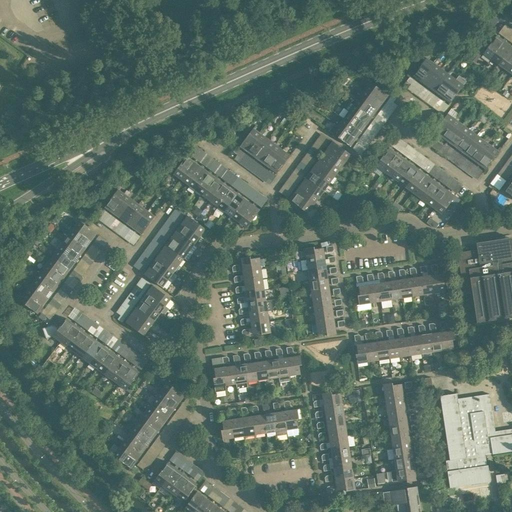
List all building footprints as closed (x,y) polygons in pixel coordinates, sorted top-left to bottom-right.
[(496,36),(489,46),(484,42),(478,50),(491,59),(504,41),(496,36)] [(511,47),(504,41),(491,59),(498,64),(511,47)] [(511,60),(511,47),(498,64),(505,70),(511,60)] [(476,53),(471,60),(475,62),(480,56),(476,53)] [(421,82),(434,64),(426,58),(413,76),(421,82)] [(434,64),(421,82),(428,87),(441,69),(434,64)] [(449,75),(441,69),(428,87),(435,93),(449,75)] [(459,74),(455,79),(456,80),(442,98),(450,104),(467,81),(459,74)] [(449,75),(435,93),(442,98),(456,80),(455,79),(449,75)] [(388,95),(387,95),(370,82),(364,90),(382,103),(386,97),(388,95)] [(382,103),(364,90),(359,97),(377,110),(382,103)] [(311,95),(306,102),(311,106),(316,99),(311,95)] [(377,110),(359,97),(354,104),(371,118),(377,110)] [(354,104),(353,105),(349,102),(344,109),(348,112),(366,125),(371,118),(354,104)] [(348,112),(343,119),(361,132),(366,125),(348,112)] [(442,138),(455,120),(447,114),(434,132),(442,138)] [(361,132),(343,119),(338,126),(355,139),(361,132)] [(462,125),(455,120),(442,138),(449,143),(462,125)] [(338,126),(337,126),(333,123),(328,131),(350,147),(355,139),(338,126)] [(462,125),(449,143),(456,148),(469,130),(462,125)] [(262,129),(259,133),(253,129),(240,146),(247,152),(263,131),(262,129)] [(469,130),(456,148),(463,154),(477,136),(469,130)] [(263,131),(247,152),(255,157),(268,140),(262,135),(265,132),(263,131)] [(484,141),(477,136),(463,154),(471,159),(484,141)] [(268,140),(255,157),(262,163),(275,145),(268,140)] [(491,146),(484,141),(471,159),(478,164),(491,146)] [(327,149),(345,162),(351,155),(333,142),(327,149)] [(275,145),(262,163),(269,168),(282,150),(275,145)] [(491,146),(478,164),(485,170),(499,152),(491,146)] [(383,172),(396,154),(389,148),(376,166),(383,172)] [(327,149),(322,156),(340,170),(345,162),(327,149)] [(282,150),(269,168),(277,174),(290,156),(282,150)] [(403,159),(396,154),(383,172),(390,177),(403,159)] [(181,180),(194,162),(187,156),(173,174),(181,180)] [(322,156),(316,164),(334,177),(340,170),(322,156)] [(403,159),(390,177),(398,182),(411,164),(403,159)] [(194,162),(181,180),(188,185),(201,167),(194,162)] [(316,164),(311,171),(329,184),(334,177),(316,164)] [(418,170),(411,164),(398,182),(405,187),(418,170)] [(209,172),(201,167),(188,185),(195,190),(209,172)] [(425,175),(418,170),(405,187),(412,193),(425,175)] [(329,184),(311,171),(305,178),(323,191),(329,184)] [(216,178),(209,172),(195,190),(203,196),(216,178)] [(432,180),(425,175),(412,193),(419,198),(432,180)] [(216,178),(203,196),(210,201),(223,183),(216,178)] [(305,178),(300,185),(318,199),(323,191),(305,178)] [(440,186),(432,180),(419,198),(427,203),(440,186)] [(377,182),(373,187),(378,191),(382,185),(377,182)] [(223,183),(210,201),(217,207),(230,189),(223,183)] [(511,185),(508,183),(502,190),(511,197),(511,185)] [(318,199),(300,185),(295,193),(313,206),(318,199)] [(118,189),(118,190),(113,186),(103,199),(108,203),(105,207),(112,213),(125,195),(118,189)] [(447,191),(440,186),(427,203),(434,209),(447,191)] [(238,194),(230,189),(217,207),(224,212),(238,194)] [(447,191),(434,209),(442,214),(450,203),(455,197),(447,191)] [(313,206),(295,193),(289,200),(307,213),(313,206)] [(245,199),(238,194),(224,212),(231,217),(245,199)] [(125,195),(112,213),(119,218),(133,200),(125,195)] [(455,197),(450,203),(455,207),(459,200),(455,197)] [(252,205),(245,199),(231,217),(239,223),(252,205)] [(140,206),(133,200),(119,218),(127,224),(140,206)] [(260,210),(252,205),(239,223),(246,228),(260,210)] [(147,211),(140,206),(127,224),(134,229),(147,211)] [(195,207),(192,211),(199,216),(201,214),(202,212),(195,207)] [(155,217),(147,211),(134,229),(142,235),(155,217)] [(199,216),(197,218),(204,223),(207,219),(201,214),(199,216)] [(188,216),(182,224),(200,237),(206,229),(188,216)] [(430,218),(426,223),(432,227),(435,229),(439,224),(430,218)] [(79,220),(73,228),(91,241),(97,233),(79,220)] [(200,237),(182,224),(177,231),(195,244),(200,237)] [(91,241),(73,228),(68,235),(86,249),(91,241)] [(195,244),(177,231),(171,238),(189,251),(195,244)] [(86,249),(68,235),(62,243),(80,256),(86,249)] [(171,238),(166,245),(184,258),(189,251),(171,238)] [(477,250),(457,253),(464,295),(472,293),(477,323),(511,317),(511,244),(511,245),(511,239),(476,244),(477,250)] [(80,256),(62,243),(57,250),(75,263),(80,256)] [(184,258),(166,245),(161,253),(179,266),(184,258)] [(316,261),(325,259),(323,248),(314,250),(314,247),(305,249),(306,260),(315,258),(316,261)] [(75,263),(57,250),(52,257),(70,271),(75,263)] [(161,253),(155,260),(173,273),(179,266),(161,253)] [(70,271),(52,257),(46,264),(64,278),(70,271)] [(252,270),(261,269),(259,258),(251,259),(250,257),(241,258),(242,269),(251,268),(252,270)] [(328,281),(325,259),(316,261),(315,258),(306,260),(309,281),(319,280),(319,282),(328,281)] [(173,273),(155,260),(150,267),(168,280),(173,273)] [(46,264),(41,272),(59,285),(64,278),(46,264)] [(168,280),(150,267),(144,275),(162,288),(168,280)] [(263,279),(261,269),(252,270),(251,268),(242,269),(244,280),(253,278),(253,281),(263,279)] [(59,285),(41,272),(36,279),(54,292),(59,285)] [(445,273),(434,275),(435,284),(433,285),(434,294),(445,292),(444,283),(446,283),(445,273)] [(434,275),(423,277),(425,286),(422,286),(424,295),(434,294),(433,285),(435,284),(434,275)] [(423,277),(412,278),(414,287),(411,288),(413,297),(424,295),(422,286),(425,286),(423,277)] [(264,290),(263,279),(253,281),(253,278),(244,280),(246,290),(255,289),(255,291),(264,290)] [(412,278),(402,280),(403,289),(401,289),(402,299),(413,297),(411,288),(414,287),(412,278)] [(54,292),(36,279),(30,286),(48,299),(54,292)] [(319,280),(309,281),(311,292),(320,290),(320,293),(330,291),(328,281),(319,282),(319,280)] [(402,280),(391,282),(393,291),(390,291),(392,300),(402,299),(401,289),(403,289),(402,280)] [(391,282),(380,283),(382,292),(379,293),(381,302),(392,300),(390,291),(393,291),(391,282)] [(380,283),(370,285),(371,294),(369,294),(370,304),(381,302),(379,293),(382,292),(380,283)] [(371,294),(370,285),(359,287),(360,295),(358,296),(359,305),(370,304),(369,294),(371,294)] [(30,286),(25,293),(43,307),(48,299),(30,286)] [(153,286),(147,294),(165,307),(171,299),(153,286)] [(266,301),(264,290),(255,291),(255,289),(246,290),(247,302),(256,300),(257,303),(266,301)] [(320,290),(311,292),(313,302),(322,301),(322,304),(331,302),(330,291),(320,293),(320,290)] [(43,307),(25,293),(20,301),(38,314),(43,307)] [(165,307),(147,294),(142,301),(160,314),(165,307)] [(272,300),(266,301),(257,303),(256,300),(247,302),(249,312),(258,311),(258,313),(267,312),(273,311),(272,300)] [(160,314),(142,301),(137,308),(155,321),(160,314)] [(333,313),(331,302),(322,304),(322,301),(313,302),(314,313),(323,312),(324,314),(333,313)] [(155,321),(137,308),(131,315),(149,329),(155,321)] [(269,322),(267,312),(258,313),(258,311),(249,312),(251,323),(260,321),(260,324),(269,322)] [(323,312),(314,313),(316,324),(325,322),(325,325),(335,324),(333,313),(324,314),(323,312)] [(149,329),(131,315),(126,323),(144,336),(149,329)] [(61,342),(74,324),(66,319),(53,337),(61,342)] [(260,321),(251,323),(252,334),(261,333),(261,335),(271,333),(269,322),(260,324),(260,321)] [(336,335),(335,324),(325,325),(325,322),(316,324),(318,335),(327,334),(327,336),(336,335)] [(81,330),(74,324),(61,342),(68,348),(81,330)] [(88,335),(81,330),(68,348),(75,353),(88,335)] [(453,330),(442,332),(444,341),(441,342),(443,351),(454,349),(452,340),(455,340),(453,330)] [(442,332),(432,334),(433,343),(431,343),(432,352),(443,351),(441,342),(444,341),(442,332)] [(432,334),(421,335),(422,344),(420,345),(421,354),(432,352),(431,343),(433,343),(432,334)] [(88,335),(75,353),(82,358),(95,340),(88,335)] [(421,335),(410,337),(412,346),(409,346),(411,356),(421,354),(420,345),(422,344),(421,335)] [(410,337),(400,339),(401,348),(399,348),(400,357),(411,356),(409,346),(412,346),(410,337)] [(400,339),(389,340),(390,349),(388,350),(389,359),(400,357),(399,348),(401,348),(400,339)] [(95,340),(82,358),(89,363),(103,346),(95,340)] [(389,340),(378,342),(380,351),(377,351),(379,360),(389,359),(388,350),(390,349),(389,340)] [(378,342),(367,343),(369,352),(367,353),(368,362),(379,360),(377,351),(380,351),(378,342)] [(369,352),(367,343),(357,345),(358,354),(356,354),(357,364),(368,362),(367,353),(369,352)] [(110,351),(103,346),(89,363),(97,369),(110,351)] [(117,356),(110,351),(97,369),(104,374),(117,356)] [(117,356),(104,374),(111,380),(124,362),(117,356)] [(300,356),(289,358),(291,367),(288,367),(290,376),(301,375),(299,366),(302,365),(300,356)] [(289,358),(279,359),(280,368),(278,369),(279,378),(280,383),(291,381),(290,376),(288,367),(291,367),(289,358)] [(279,359),(268,361),(269,370),(267,370),(268,380),(279,378),(278,369),(280,368),(279,359)] [(268,361),(257,363),(259,372),(256,372),(258,381),(268,380),(267,370),(269,370),(268,361)] [(132,367),(124,362),(111,380),(118,385),(132,367)] [(257,363),(247,364),(248,373),(246,374),(247,383),(258,381),(256,372),(259,372),(257,363)] [(247,364),(236,366),(237,375),(235,375),(236,384),(237,389),(248,388),(247,383),(246,374),(248,373),(247,364)] [(236,366),(225,367),(227,377),(224,377),(226,386),(236,384),(235,375),(237,375),(236,366)] [(139,373),(132,367),(118,385),(126,391),(139,373)] [(227,377),(225,367),(214,369),(216,378),(213,378),(215,388),(226,386),(224,377),(227,377)] [(423,379),(425,393),(433,392),(431,378),(423,379)] [(167,382),(161,390),(179,403),(185,396),(167,382)] [(394,397),(403,395),(401,384),(392,386),(392,383),(383,385),(385,396),(394,394),(394,397)] [(179,403),(161,390),(156,397),(174,411),(179,403)] [(333,405),(342,404),(341,394),(332,395),(331,393),(322,394),(324,404),(333,403),(333,405)] [(405,406),(403,395),(394,397),(394,394),(385,396),(386,406),(395,405),(396,407),(405,406)] [(492,455),(496,454),(495,453),(511,450),(511,429),(490,433),(490,428),(494,427),(489,394),(473,397),(474,402),(458,405),(456,394),(440,396),(440,397),(441,397),(451,460),(450,460),(450,461),(456,460),(458,470),(447,472),(450,488),(454,488),(454,487),(486,482),(486,483),(490,482),(488,466),(487,466),(486,460),(482,461),(481,457),(485,457),(485,455),(492,454),(492,455)] [(174,411),(156,397),(150,404),(169,418),(174,411)] [(333,403),(324,404),(325,415),(334,413),(335,416),(344,414),(342,404),(333,405),(333,403)] [(150,404),(145,412),(163,425),(169,418),(150,404)] [(408,427),(405,406),(396,407),(395,405),(386,406),(389,428),(399,426),(399,429),(408,427)] [(297,410),(286,412),(288,421),(285,421),(287,430),(298,429),(296,420),(299,419),(297,410)] [(163,425),(145,412),(140,419),(158,432),(163,425)] [(286,412),(276,413),(277,422),(275,423),(276,432),(277,436),(287,435),(287,430),(285,421),(288,421),(286,412)] [(276,413),(265,415),(266,424),(264,424),(265,433),(276,432),(275,423),(277,422),(276,413)] [(334,413),(325,415),(327,426),(336,424),(336,426),(345,425),(344,414),(335,416),(334,413)] [(265,415),(254,417),(256,426),(253,426),(255,435),(265,433),(264,424),(266,424),(265,415)] [(254,417),(244,418),(245,427),(243,428),(244,437),(255,435),(253,426),(256,426),(254,417)] [(244,418),(233,420),(234,429),(232,429),(233,438),(244,437),(243,428),(245,427),(244,418)] [(158,432),(140,419),(134,426),(152,440),(158,432)] [(234,429),(233,420),(222,421),(223,430),(221,431),(222,440),(233,438),(232,429),(234,429)] [(347,436),(345,425),(336,426),(336,424),(327,426),(329,436),(338,435),(338,437),(347,436)] [(152,440),(134,426),(129,434),(147,447),(152,440)] [(409,438),(408,427),(399,429),(399,426),(389,428),(391,438),(400,437),(401,439),(409,438)] [(147,447),(129,434),(124,441),(142,454),(147,447)] [(338,435),(329,436),(330,447),(339,445),(340,448),(349,446),(347,436),(338,437),(338,435)] [(411,449),(409,438),(401,439),(400,437),(391,438),(393,449),(402,448),(402,450),(411,449)] [(142,454),(124,441),(119,448),(137,461),(142,454)] [(339,445),(330,447),(332,458),(341,456),(341,458),(350,457),(349,446),(340,448),(339,445)] [(137,461),(119,448),(113,456),(131,469),(137,461)] [(402,448),(393,449),(394,460),(403,458),(404,460),(413,459),(411,449),(402,450),(402,448)] [(352,468),(350,457),(341,458),(341,456),(332,458),(333,468),(342,467),(343,469),(352,468)] [(414,470),(413,459),(404,460),(403,458),(394,460),(396,470),(405,469),(405,471),(414,470)] [(162,486),(175,468),(167,462),(152,483),(160,489),(162,486)] [(354,478),(352,468),(343,469),(342,467),(333,468),(335,479),(344,478),(344,480),(354,478)] [(182,473),(175,468),(162,486),(169,491),(182,473)] [(405,469),(396,470),(398,481),(406,480),(407,482),(416,481),(414,470),(405,471),(405,469)] [(137,473),(133,479),(138,482),(142,477),(137,473)] [(182,473),(169,491),(176,496),(190,478),(182,473)] [(190,478),(176,496),(184,502),(197,484),(190,478)] [(355,490),(354,478),(344,480),(344,478),(335,479),(337,490),(345,489),(346,492),(355,490)] [(506,487),(505,480),(501,480),(501,483),(497,484),(498,488),(506,487)] [(405,490),(383,493),(385,506),(406,503),(407,511),(420,511),(417,487),(407,488),(407,491),(405,491),(405,490)] [(186,511),(193,511),(205,497),(197,491),(184,510),(186,511)] [(204,511),(212,502),(205,497),(193,511),(204,511)] [(215,511),(219,508),(212,502),(204,511),(215,511)]
